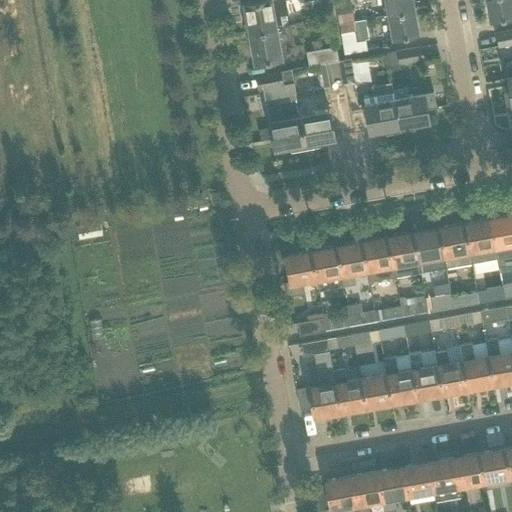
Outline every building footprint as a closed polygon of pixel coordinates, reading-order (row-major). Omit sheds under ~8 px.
[(288,14),(285,0),(259,0),(243,3),(243,4),(244,4),(249,33),(289,26),(287,14),(288,14)] [(415,10),(412,0),(385,0),(388,14),(415,10)] [(511,16),(511,0),(485,0),(490,21),(511,16)] [(354,21),(352,10),(337,13),(339,23),(354,21)] [(419,34),(415,10),(388,14),(392,39),(419,34)] [(356,31),(354,21),(339,23),(341,34),(356,31)] [(277,28),(249,33),(254,62),(253,62),(254,63),(273,59),(283,58),(287,57),(285,45),(287,41),(293,40),(290,25),(289,26),(277,28)] [(511,29),(498,32),(500,44),(511,42),(511,29)] [(309,66),(320,64),(339,61),(336,46),(306,51),(309,66)] [(424,60),(421,47),(396,52),(399,64),(424,60)] [(339,62),(343,86),(356,84),(352,60),(339,62)] [(343,86),(339,62),(339,61),(320,64),(324,87),(330,86),(331,88),(343,86)] [(291,71),(256,77),(258,90),(264,88),(294,83),(291,71)] [(294,83),(264,88),(275,150),(305,144),(297,99),(294,83)] [(399,127),(394,98),(391,83),(372,87),(373,95),(363,97),(370,133),(399,127)] [(434,91),(424,93),(394,98),(399,127),(429,122),(427,108),(436,107),(434,91)] [(335,139),(331,119),(329,110),(328,110),(326,102),(315,104),(314,96),(297,99),(305,144),(335,139)] [(511,212),(489,217),(494,244),(495,244),(497,258),(511,254),(511,212)] [(494,244),(489,217),(464,221),(471,262),(497,258),(495,244),(494,244)] [(471,262),(464,221),(438,226),(446,267),(471,262)] [(446,267),(438,226),(413,230),(420,272),(446,267)] [(420,272),(413,230),(387,235),(395,276),(420,272)] [(395,276),(387,235),(362,240),(367,267),(369,281),(395,276)] [(367,267),(362,240),(336,244),(341,271),(344,286),(356,283),(353,269),(367,267)] [(341,271),(336,244),(311,249),(316,276),(318,290),(344,286),(341,271)] [(316,276),(311,249),(285,253),(290,281),(285,281),(288,296),(305,293),(302,278),(316,276)] [(511,283),(502,285),(502,287),(504,298),(511,296),(511,283)] [(504,298),(502,287),(486,290),(488,301),(504,298)] [(470,304),(468,293),(451,296),(453,307),(470,304)] [(453,307),(451,296),(435,299),(437,310),(453,307)] [(418,313),(416,302),(400,305),(402,316),(418,313)] [(367,322),(365,311),(362,312),(361,303),(347,305),(349,315),(351,325),(367,322)] [(402,316),(400,305),(383,308),(385,319),(402,316)] [(507,317),(505,306),(489,308),(491,319),(507,317)] [(325,330),(323,319),(322,312),(307,315),(308,320),(297,322),(299,335),(325,330)] [(473,323),(471,312),(454,315),(456,326),(473,323)] [(351,325),(349,315),(333,317),(335,328),(351,325)] [(456,326),(454,315),(438,318),(440,329),(456,326)] [(421,332),(420,321),(403,324),(405,335),(421,332)] [(405,335),(403,324),(387,327),(389,338),(405,335)] [(371,341),(369,330),(352,333),(354,345),(371,341)] [(354,345),(352,333),(336,336),(338,347),(354,345)] [(511,380),(511,349),(499,352),(497,337),(485,339),(488,354),(493,384),(511,380)] [(340,411),(335,382),(332,369),(329,350),(327,338),(301,343),(303,355),(314,353),(319,384),(309,386),(314,416),(340,411)] [(493,384),(488,354),(474,356),(471,341),(459,344),(462,359),(468,388),(493,384)] [(468,388),(462,359),(449,361),(446,349),(434,351),(437,363),(442,393),(468,388)] [(442,393),(437,363),(423,366),(420,351),(409,353),(411,368),(417,397),(442,393)] [(417,397),(411,368),(398,370),(395,355),(383,357),(386,372),(391,402),(417,397)] [(366,407),(360,377),(347,379),(345,366),(332,369),(335,382),(340,411),(366,407)] [(391,402),(386,372),(360,377),(366,407),(391,402)] [(510,476),(504,447),(479,451),(484,481),(510,476)] [(484,481),(479,451),(453,456),(459,485),(484,481)] [(459,485),(453,456),(428,460),(433,490),(435,501),(461,496),(459,485)] [(433,490),(428,460),(402,465),(408,495),(433,490)] [(408,495),(402,465),(377,470),(382,499),(384,511),(396,509),(394,497),(408,495)] [(382,499),(377,470),(352,474),(357,503),(358,511),(369,511),(368,502),(382,499)] [(357,503),(352,474),(325,479),(330,507),(326,508),(326,511),(342,511),(342,505),(357,503)]
